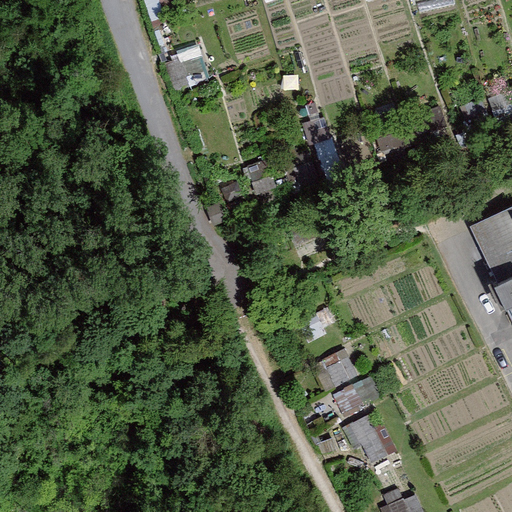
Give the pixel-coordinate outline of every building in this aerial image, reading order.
[(324,171),(341,164),(322,117),(305,124),(324,171)] [(297,183),(316,179),(311,154),(291,158),(297,183)] [(511,206),(473,225),(511,302),(511,206)] [(375,411),(347,422),(364,464),(392,452),(375,411)] [(380,501),(385,511),(423,511),(425,511),(413,486),(380,501)]
